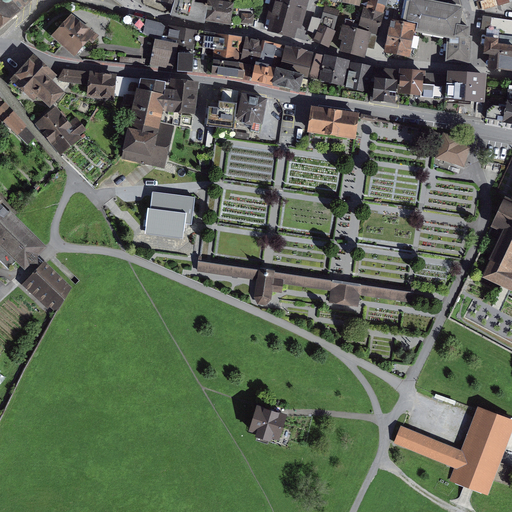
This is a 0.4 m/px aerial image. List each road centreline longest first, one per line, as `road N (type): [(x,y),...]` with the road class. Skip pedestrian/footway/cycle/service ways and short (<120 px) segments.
road 1 (residential): [(479,126),(63,62),(11,46)]
road 2 (residential): [(125,255),(406,388)]
road 3 (unclassified): [(406,388),(483,225),(474,159),(479,126)]
road 4 (residential): [(125,255),(59,243),(55,225),(72,175),(0,85)]
road 5 (residential): [(511,69),(300,44)]
road 6 (residential): [(300,44),(133,3)]
road 7 (unclassified): [(352,511),(406,388)]
